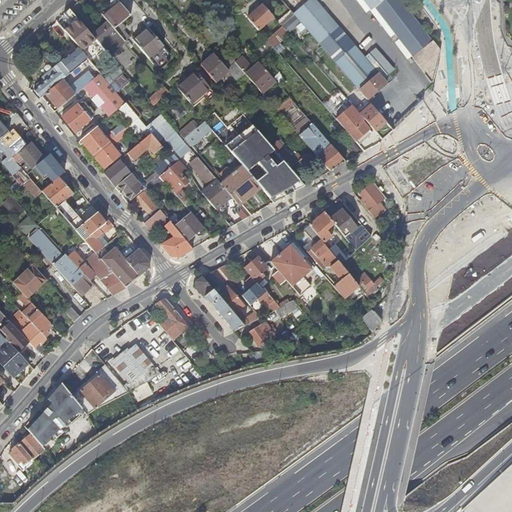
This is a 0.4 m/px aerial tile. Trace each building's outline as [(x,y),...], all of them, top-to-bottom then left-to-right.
[(118,0),(101,14),(104,17),(120,3),(118,0)] [(319,44),(339,27),(316,0),(307,0),(292,13),(295,16),(300,22),(319,44)] [(433,82),(440,50),(433,40),(401,0),(362,0),(371,11),(375,16),(380,12),(414,55),(433,82)] [(120,3),(104,17),(108,22),(112,26),(114,29),(117,27),(131,15),(120,3)] [(259,31),(262,29),(274,18),(264,5),(248,19),(259,31)] [(73,24),(65,31),(79,48),(82,52),(96,40),(92,35),(70,10),(65,14),(73,24)] [(290,10),(277,21),(282,27),(295,16),(292,13),(290,10)] [(300,22),(295,16),(282,27),(288,33),(300,22)] [(112,26),(108,22),(92,35),(96,40),(98,43),(114,29),(112,26)] [(119,29),(117,27),(114,29),(122,38),(126,34),(120,28),(119,29)] [(334,62),(355,45),(339,27),(319,44),(334,62)] [(110,56),(126,42),(122,38),(114,29),(98,43),(110,56)] [(149,29),(134,41),(149,58),(163,46),(149,29)] [(355,45),(334,62),(367,100),(388,83),(384,78),(365,57),(355,45)] [(69,73),(87,58),(82,52),(79,48),(61,63),(69,73)] [(365,57),(384,78),(394,70),(375,48),(365,57)] [(129,58),(133,63),(139,58),(134,53),(129,58)] [(237,81),(245,74),(235,63),(228,69),(224,66),(214,54),(201,66),(216,83),(227,74),(229,76),(231,75),(237,81)] [(237,54),(224,66),(228,69),(235,63),(241,58),(237,54)] [(253,71),(241,58),(235,63),(245,74),(261,93),(274,81),(260,64),(253,71)] [(35,91),(41,99),(42,98),(46,95),(65,78),(70,74),(69,73),(61,63),(51,71),(54,75),(35,91)] [(79,82),(84,88),(96,78),(94,75),(91,71),(79,82)] [(121,75),(118,71),(110,79),(113,83),(121,75)] [(198,73),(179,89),(192,105),(211,89),(198,73)] [(84,88),(108,119),(110,117),(119,109),(126,103),(111,85),(106,80),(101,74),(96,78),(84,88)] [(68,81),(65,78),(46,95),(58,110),(75,95),(65,83),(68,81)] [(417,91),(421,95),(392,121),(403,134),(429,112),(422,105),(434,94),(425,84),(417,91)] [(278,108),(282,114),(296,105),(292,99),(278,108)] [(119,109),(132,125),(139,119),(137,116),(126,103),(119,109)] [(360,115),(371,105),(370,103),(358,113),(360,115)] [(351,104),(335,118),(339,124),(356,143),(370,130),(363,123),(353,111),(355,109),(351,104)] [(63,118),(75,133),(93,119),(87,112),(85,113),(78,105),(63,118)] [(382,140),(393,130),(374,108),(371,105),(360,115),(365,121),(382,140)] [(358,113),(355,109),(353,111),(363,123),(365,121),(360,115),(358,113)] [(16,117),(4,127),(9,132),(21,123),(16,117)] [(142,128),(148,137),(152,134),(139,119),(132,125),(128,128),(93,156),(105,170),(121,156),(113,146),(132,131),(135,134),(142,128)] [(193,147),(212,131),(205,122),(185,139),(193,147)] [(104,129),(101,125),(99,126),(79,143),(81,146),(83,144),(93,156),(128,128),(124,123),(113,132),(112,131),(105,137),(100,132),(104,129)] [(272,148),(252,125),(226,146),(243,167),(248,172),(257,163),(267,174),(256,182),(261,187),(271,198),(300,182),(299,179),(287,165),(283,161),(277,167),(267,157),(274,150),(272,148)] [(331,172),(345,163),(333,148),(313,126),(300,137),(331,172)] [(182,156),(190,149),(183,140),(173,129),(165,136),(182,156)] [(0,146),(5,142),(9,147),(14,152),(16,155),(27,146),(14,131),(0,141),(0,146)] [(154,141),(156,139),(152,134),(148,137),(128,154),(134,161),(149,147),(156,155),(164,148),(159,143),(157,144),(154,141)] [(279,142),(291,156),(295,152),(294,150),(292,150),(289,150),(281,140),(279,142)] [(0,147),(3,151),(9,147),(5,142),(0,146),(0,147)] [(279,142),(272,148),(274,150),(283,161),(287,165),(299,179),(303,175),(302,173),(315,162),(309,154),(302,160),(295,152),(291,156),(279,142)] [(20,155),(19,154),(17,156),(13,159),(20,167),(21,168),(23,170),(25,172),(27,175),(33,170),(45,161),(32,145),(20,155)] [(17,169),(20,167),(13,159),(17,156),(16,155),(14,152),(13,153),(8,157),(4,152),(0,156),(7,163),(8,163),(14,171),(17,169)] [(208,185),(216,179),(195,155),(188,161),(208,185)] [(173,159),(157,173),(160,177),(177,163),(173,159)] [(121,161),(120,160),(106,172),(107,173),(104,175),(115,188),(118,186),(134,173),(138,169),(135,166),(132,169),(131,167),(128,168),(122,161),(121,161)] [(48,165),(45,161),(33,170),(27,175),(30,179),(31,180),(37,175),(48,165)] [(187,208),(192,214),(198,210),(181,190),(188,183),(180,174),(186,169),(180,161),(177,163),(160,177),(165,183),(187,208)] [(243,167),(221,185),(231,197),(239,206),(261,187),(256,182),(250,175),(248,172),(243,167)] [(20,176),(16,180),(21,187),(24,184),(30,179),(27,175),(25,172),(20,176)] [(139,180),(134,173),(118,186),(131,201),(144,191),(137,182),(138,180),(139,180)] [(160,177),(157,173),(143,185),(146,189),(152,184),(160,177)] [(52,209),(54,211),(57,209),(65,202),(69,199),(74,195),(68,188),(71,185),(69,183),(70,182),(63,174),(42,192),(44,194),(42,196),(43,199),(46,197),(55,207),(52,209)] [(157,190),(165,183),(160,177),(152,184),(157,190)] [(36,198),(42,192),(31,180),(30,179),(24,184),(36,198)] [(143,185),(138,180),(137,182),(144,191),(146,189),(143,185)] [(203,194),(216,210),(231,197),(221,185),(218,181),(203,194)] [(149,197),(157,190),(152,184),(146,189),(144,191),(149,197)] [(370,184),(366,187),(377,200),(380,197),(370,184)] [(379,203),(377,200),(366,187),(361,192),(365,197),(369,203),(373,208),(379,203)] [(136,200),(148,215),(156,209),(143,193),(136,200)] [(74,213),(65,202),(57,209),(62,215),(76,232),(85,225),(95,216),(98,214),(98,213),(92,206),(84,213),(80,208),(74,213)] [(373,208),(369,203),(366,205),(365,206),(369,211),(373,208)] [(385,210),(379,203),(373,208),(369,211),(369,212),(375,219),(375,218),(385,210)] [(187,217),(183,221),(196,236),(204,228),(192,214),(187,208),(182,212),(187,217)] [(342,210),(331,220),(334,224),(356,251),(371,237),(365,230),(353,240),(349,236),(357,228),(342,210)] [(85,225),(76,232),(85,242),(106,224),(98,213),(98,214),(95,216),(85,225)] [(174,239),(162,246),(171,257),(178,259),(193,250),(187,243),(168,221),(162,213),(146,227),(152,234),(163,225),(174,239)] [(326,231),(334,224),(331,220),(325,213),(310,227),(324,243),(326,241),(328,239),(331,237),(326,231)] [(31,216),(20,223),(27,234),(38,228),(31,216)] [(187,243),(196,236),(183,221),(181,223),(174,216),(168,221),(187,243)] [(106,224),(85,242),(96,254),(109,244),(103,237),(105,235),(104,234),(108,232),(115,227),(110,221),(106,224)] [(312,241),(304,248),(323,270),(326,268),(331,268),(338,261),(330,250),(324,243),(310,227),(304,231),(312,241)] [(82,297),(94,286),(90,281),(79,269),(66,255),(64,256),(39,229),(28,239),(82,297)] [(330,250),(332,248),(326,241),(324,243),(330,250)] [(287,282),(300,297),(311,287),(305,281),(303,278),(314,269),(309,262),(310,261),(295,243),(271,263),(278,272),(287,282)] [(332,248),(330,250),(338,261),(341,265),(346,260),(335,246),(332,248)] [(115,248),(101,260),(108,268),(114,274),(123,285),(125,288),(126,289),(150,269),(150,264),(139,250),(126,262),(115,248)] [(96,254),(79,269),(90,281),(95,276),(113,296),(126,289),(125,288),(123,285),(114,274),(108,268),(101,260),(96,254)] [(258,278),(262,274),(268,269),(257,258),(245,268),(257,283),(259,281),(259,280),(258,278)] [(333,287),(350,307),(365,294),(360,287),(355,281),(341,265),(338,261),(331,268),(341,281),(333,287)] [(32,266),(13,284),(22,294),(27,299),(47,281),(32,266)] [(242,285),(225,266),(219,269),(217,270),(230,282),(236,290),(242,285)] [(303,278),(305,281),(316,271),(314,269),(303,278)] [(230,282),(217,270),(211,273),(225,287),(230,282)] [(281,287),(287,282),(278,272),(273,277),(281,287)] [(373,283),(363,273),(355,281),(360,287),(365,294),(368,296),(384,281),(381,277),(373,283)] [(234,333),(244,327),(219,298),(203,278),(196,282),(197,288),(234,333)] [(266,302),(275,311),(280,308),(263,289),(261,291),(251,278),(246,282),(251,289),(242,297),(250,306),(256,300),(258,303),(263,299),(264,301),(266,302)] [(229,290),(219,298),(244,327),(250,324),(239,310),(243,307),(229,290)] [(53,326),(32,304),(27,299),(22,294),(18,298),(28,308),(22,314),(28,320),(38,331),(44,338),(48,335),(46,332),(53,326)] [(167,319),(165,321),(159,326),(173,342),(189,328),(166,300),(156,306),(165,316),(167,319)] [(280,319),(299,307),(294,302),(293,302),(280,308),(275,311),(280,319)] [(74,323),(80,318),(71,308),(66,314),(74,323)] [(25,347),(29,343),(25,339),(17,330),(0,311),(0,330),(7,338),(5,340),(8,343),(15,351),(23,344),(25,347)] [(361,320),(372,334),(381,321),(372,311),(361,320)] [(10,312),(6,317),(17,329),(21,324),(10,312)] [(263,345),(265,347),(265,348),(274,342),(272,339),(280,334),(274,324),(269,328),(265,323),(250,333),(259,348),(260,347),(263,345)] [(34,349),(45,339),(44,338),(38,331),(29,339),(27,337),(25,339),(29,343),(34,349)] [(0,364),(13,379),(28,365),(15,351),(8,343),(5,340),(0,334),(0,346),(2,348),(0,350),(0,364)] [(42,346),(36,351),(44,360),(49,354),(42,346)] [(137,347),(126,356),(149,383),(162,376),(137,347)] [(131,386),(126,390),(129,393),(149,383),(126,356),(114,367),(131,386)] [(108,368),(73,399),(79,405),(88,416),(95,411),(129,393),(126,390),(108,368)] [(69,397),(71,395),(62,385),(60,386),(69,397)] [(64,401),(69,397),(60,386),(55,391),(61,398),(64,401)] [(71,395),(69,397),(64,401),(61,398),(55,404),(66,416),(70,416),(78,408),(77,407),(79,405),(73,399),(71,395)] [(41,444),(45,441),(57,431),(48,420),(33,433),(41,444)] [(24,440),(19,445),(31,459),(32,461),(44,451),(40,445),(31,435),(26,438),(24,440)] [(51,448),(45,441),(41,444),(40,445),(44,451),(46,452),(51,448)] [(24,465),(31,459),(19,445),(12,451),(13,453),(9,456),(17,465),(21,462),(24,465)] [(21,462),(17,465),(23,472),(34,463),(32,461),(31,459),(24,465),(21,462)]
